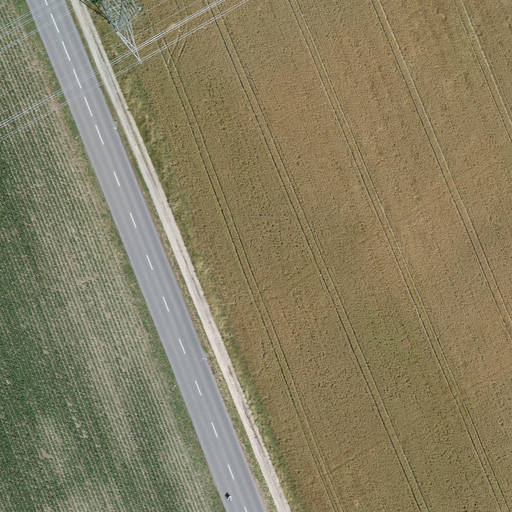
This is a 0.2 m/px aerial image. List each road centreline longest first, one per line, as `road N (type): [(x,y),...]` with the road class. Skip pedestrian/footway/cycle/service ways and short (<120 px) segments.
road 1 (track): [(286,511),(80,0)]
road 2 (secondary): [(42,0),(244,511)]
